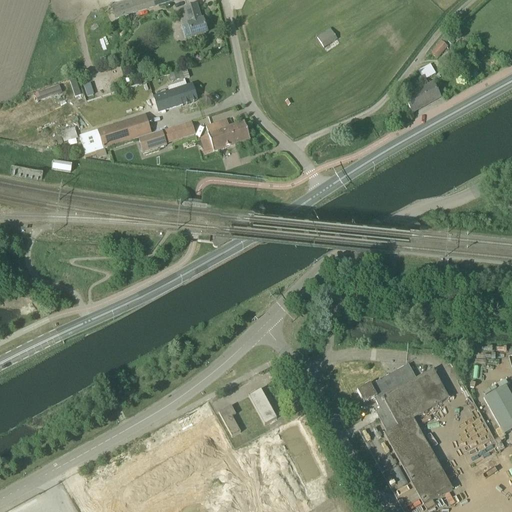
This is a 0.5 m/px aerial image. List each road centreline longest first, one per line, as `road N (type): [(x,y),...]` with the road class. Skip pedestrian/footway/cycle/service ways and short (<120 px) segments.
road 1 (secondary): [(0,363),(151,292),(323,190)]
road 2 (unclassified): [(0,500),(204,383),(260,328)]
road 3 (unclassified): [(260,328),(340,250),(511,174)]
road 4 (track): [(472,0),(387,99),(292,146)]
road 5 (secondary): [(323,190),(511,83)]
road 6 (unclassified): [(381,511),(303,370)]
road 7 (unclassified): [(241,72),(251,105),(323,190)]
